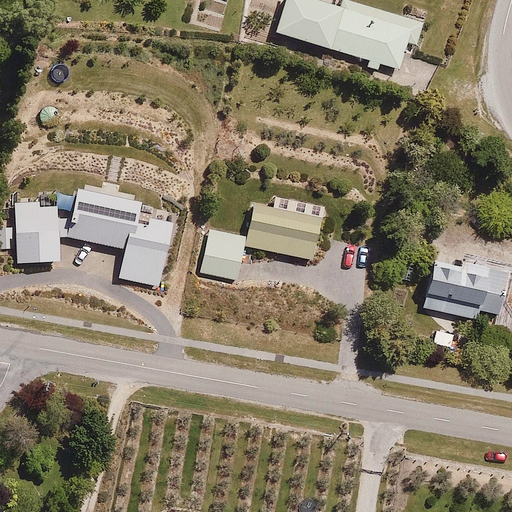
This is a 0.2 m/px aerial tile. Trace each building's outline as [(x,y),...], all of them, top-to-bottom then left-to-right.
[(323,0),(286,0),(277,26),(367,56),(365,62),(377,66),(379,60),(399,66),(408,39),(415,41),(422,20),(360,0),(342,0),(341,6),(323,0)] [(258,196),(248,240),(311,254),(321,210),(258,196)] [(239,278),(248,233),(210,225),(201,270),(239,278)] [(465,243),(437,236),(420,305),(474,319),(478,305),(496,310),(508,264),(462,253),(465,243)] [(456,331),(434,327),(431,343),(452,347),(456,331)]
